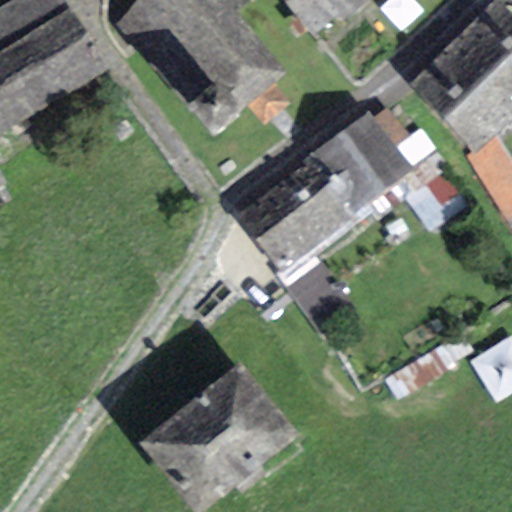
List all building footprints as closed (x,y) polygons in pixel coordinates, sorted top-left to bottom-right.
[(0,132),(107,66),(65,0),(11,0),(0,7),(0,132)] [(135,0),(116,24),(213,136),(285,73),(232,12),(244,0),(135,0)] [(279,0),(308,37),(355,0),(279,0)] [(511,120),(511,17),(496,1),(409,83),(476,154),(494,137),(511,120)] [(411,169),(367,110),(309,155),(311,158),(234,215),(280,272),(411,169)] [(511,217),(511,168),(494,137),(476,154),(466,156),(506,221),(511,217)] [(351,317),(320,267),(288,288),(319,337),(351,317)] [(511,389),(511,337),(472,358),(494,399),(511,389)] [(198,511),(294,437),(239,368),(141,444),(194,511),(198,511)]
